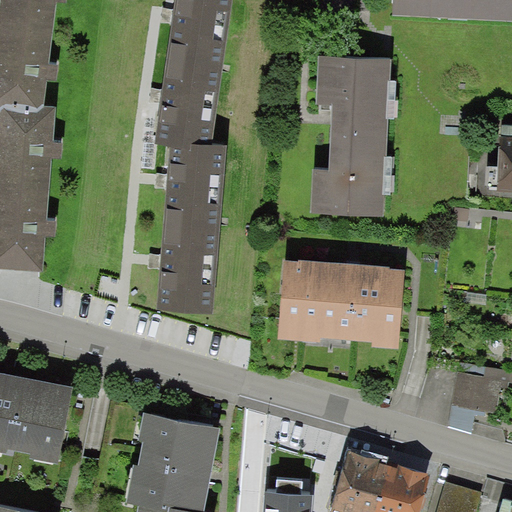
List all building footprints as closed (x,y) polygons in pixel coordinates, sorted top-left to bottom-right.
[(56,0),(1,0),(0,9),(0,264),(45,268),(58,101),(45,101),(56,0)] [(235,0),(176,0),(155,143),(172,145),(157,308),(215,314),(229,144),(217,143),(235,0)] [(511,0),(397,0),(397,12),(511,17),(511,0)] [(389,55),(320,52),(317,102),(337,103),(334,168),(313,167),(311,210),(380,213),(389,55)] [(511,132),(503,132),(500,189),(511,189),(511,132)] [(288,258),(282,327),(398,338),(404,269),(288,258)] [(75,385),(0,370),(0,442),(61,454),(75,385)] [(491,376),(458,370),(452,401),(485,408),(491,376)] [(218,423),(144,409),(127,496),(139,498),(202,510),(218,423)] [(332,504),(357,511),(372,511),(389,460),(350,448),(332,504)] [(372,511),(415,511),(428,473),(389,460),(372,511)] [(472,511),(478,491),(445,483),(437,511),(472,511)] [(511,511),(511,499),(503,497),(498,511),(511,511)] [(210,511),(202,510),(139,498),(135,511),(210,511)]
